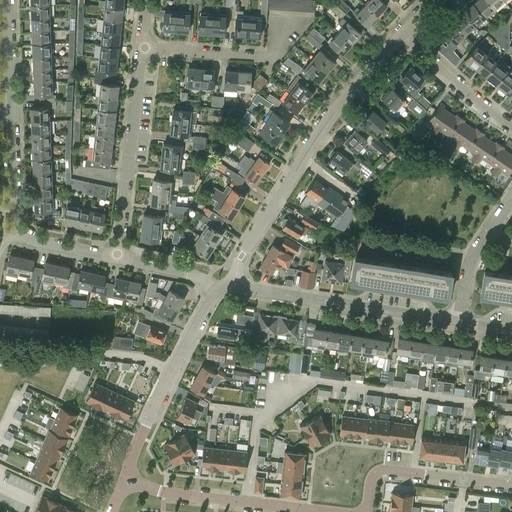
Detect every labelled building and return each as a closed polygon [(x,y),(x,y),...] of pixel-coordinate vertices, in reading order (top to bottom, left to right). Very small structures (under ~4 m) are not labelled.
[(104,0),(103,7),(122,9),(123,0),(104,0)] [(338,0),(335,4),(345,13),(350,8),(341,0),(338,0)] [(369,0),(365,5),(376,16),(386,6),(379,0),(369,0)] [(486,0),(476,0),(472,3),(485,17),(494,9),(486,0)] [(503,0),(486,0),(494,9),(504,1),(503,0)] [(485,17),(472,3),(462,12),(475,26),(485,17)] [(342,17),(345,13),(335,4),(330,9),(341,18),(337,22),(342,27),(337,32),(347,41),(351,44),(360,34),(342,17)] [(48,18),(48,5),(30,6),(30,18),(48,18)] [(367,26),(376,16),(365,5),(359,10),(356,8),(352,12),(367,26)] [(122,9),(103,7),(102,19),(121,21),(122,9)] [(162,30),(175,31),(176,13),(170,13),(170,11),(163,10),(162,30)] [(242,11),(236,11),(234,35),(247,36),(248,18),(248,16),(242,16),(242,11)] [(176,13),(175,31),(188,32),(189,12),(183,12),(183,14),(176,13)] [(462,12),(453,20),(465,34),(475,26),(462,12)] [(198,33),(211,34),(212,16),(206,15),(206,13),(199,13),(198,33)] [(212,16),(211,34),(224,34),(225,15),(219,14),(218,16),(212,16)] [(248,18),(247,36),(260,37),(261,17),(255,17),(248,16),(248,18)] [(49,31),(48,18),(30,18),(31,31),(47,31),(49,31)] [(495,28),(498,32),(509,32),(510,22),(506,18),(495,28)] [(102,19),(101,32),(120,34),(121,21),(102,19)] [(455,43),(465,34),(453,20),(443,29),(447,33),(442,37),(453,50),(457,45),(455,43)] [(309,33),(320,43),(325,37),(313,28),(309,33)] [(487,36),(493,40),(497,34),(498,32),(495,28),(487,36)] [(47,31),(31,31),(31,44),(49,43),(49,31),(47,31)] [(120,34),(101,32),(99,45),(118,47),(120,34)] [(347,41),(337,32),(332,38),(330,37),(326,41),(341,54),(351,44),(347,41)] [(493,40),(495,42),(497,39),(509,39),(509,32),(498,32),(497,34),(493,40)] [(324,45),(320,43),(309,33),(305,38),(320,50),(324,45)] [(509,45),(509,39),(497,39),(495,42),(505,50),(509,45)] [(50,56),(49,43),(31,44),(31,57),(50,56)] [(99,45),(98,58),(117,60),(118,47),(99,45)] [(475,68),(486,54),(476,45),(464,60),(475,68)] [(320,67),(327,72),(334,62),(319,50),(311,60),(320,67)] [(456,54),(448,60),(455,66),(461,59),(456,54)] [(496,62),(486,54),(475,68),(485,76),(496,62)] [(50,56),(31,57),(32,70),(50,69),(50,56)] [(302,68),(287,57),(282,63),(288,67),(284,73),(295,81),(299,76),(297,75),(302,68)] [(117,60),(98,58),(96,71),(94,70),(93,76),(109,78),(110,72),(115,73),(117,60)] [(320,67),(311,60),(300,74),(310,81),(313,77),(319,82),(327,72),(320,67)] [(485,76),(495,84),(506,70),(496,62),(485,76)] [(401,87),(415,100),(415,99),(420,94),(417,92),(426,82),(410,67),(400,78),(405,82),(401,87)] [(200,86),(201,69),(188,68),(187,88),(193,88),(194,86),(200,86)] [(51,82),(50,69),(32,70),(32,82),(51,82)] [(213,70),(201,69),(200,86),(199,94),(212,91),(213,70)] [(511,82),(511,74),(506,70),(495,84),(505,92),(511,82)] [(237,89),(238,71),(225,71),(223,90),(230,91),(230,89),(237,89)] [(250,72),(238,71),(237,89),(243,89),(242,91),(249,92),(250,72)] [(253,87),(258,91),(267,80),(259,74),(254,80),(253,87)] [(99,83),(98,96),(116,98),(118,85),(108,84),(109,78),(93,76),(93,83),(99,83)] [(290,92),(304,102),(311,91),(298,81),(290,92)] [(51,82),(32,82),(33,96),(38,96),(38,102),(54,101),(54,95),(51,95),(51,82)] [(382,99),(393,108),(389,113),(396,119),(405,109),(401,106),(405,101),(401,97),(405,92),(400,87),(395,92),(391,88),(382,99)] [(187,92),(180,92),(179,104),(187,105),(187,92)] [(304,102),(290,92),(282,103),(296,113),(304,102)] [(268,109),(271,103),(265,99),(256,93),(251,102),(256,105),(258,102),(268,109)] [(265,99),(271,103),(276,107),(280,101),(269,93),(265,99)] [(116,98),(98,96),(96,109),(115,111),(116,98)] [(415,100),(410,105),(421,115),(426,110),(415,99),(415,100)] [(55,107),(54,101),(38,102),(39,108),(30,108),(30,121),(49,121),(48,107),(55,107)] [(431,132),(434,134),(449,112),(443,108),(444,106),(440,104),(428,122),(435,127),(431,132)] [(171,121),(189,123),(191,123),(194,124),(195,108),(176,106),(176,109),(172,109),(171,121)] [(96,109),(95,122),(114,124),(115,111),(96,109)] [(255,129),(249,124),(254,116),(246,110),(238,124),(252,134),(255,129)] [(269,116),(266,122),(283,132),(289,122),(270,110),(267,115),(269,116)] [(387,130),(382,126),(386,122),(372,110),(363,121),(381,137),(384,137),(388,132),(387,130)] [(441,131),(447,136),(460,117),(456,114),(455,116),(449,112),(434,134),(437,136),(441,131)] [(232,120),(226,117),(222,124),(228,127),(232,120)] [(451,146),(453,148),(469,126),(463,121),(464,120),(460,117),(447,136),(454,141),(451,146)] [(49,121),(30,121),(30,134),(49,134),(49,121)] [(191,123),(189,123),(171,121),(170,134),(189,136),(191,123)] [(404,129),(395,121),(392,125),(401,133),(403,130),(404,129)] [(114,124),(95,122),(93,135),(112,137),(114,124)] [(283,132),(266,122),(259,132),(276,143),(283,132)] [(460,145),(467,149),(480,131),(476,128),(475,129),(469,126),(453,148),(457,150),(460,145)] [(254,142),(237,130),(231,138),(248,150),(254,142)] [(356,152),(366,140),(354,130),(344,142),(341,146),(353,155),(356,152)] [(470,159),(473,161),(488,139),(482,135),(484,133),(480,131),(467,149),(474,154),(470,159)] [(49,146),(49,134),(30,134),(31,147),(49,146)] [(93,135),(92,147),(111,149),(112,137),(93,135)] [(377,138),(371,144),(384,156),(390,149),(377,138)] [(487,163),(499,144),(495,141),(494,143),(488,139),(473,161),(476,163),(480,158),(487,163)] [(162,144),(161,155),(181,157),(182,146),(162,144)] [(493,175),(508,153),(502,149),(503,147),(499,144),(487,163),(494,168),(490,173),(493,175)] [(49,146),(31,147),(31,160),(50,159),(49,146)] [(109,163),(111,149),(92,147),(91,160),(84,159),(83,166),(107,169),(108,163),(109,163)] [(332,170),(341,177),(352,162),(336,150),(335,151),(333,150),(329,155),(331,157),(328,161),(332,165),(332,166),(334,167),(332,170)] [(511,155),(508,153),(493,175),(496,177),(500,172),(506,176),(511,168),(511,155)] [(181,157),(161,155),(160,168),(180,170),(181,157)] [(249,156),(248,158),(243,155),(241,158),(246,162),(262,173),(269,163),(258,156),(255,161),(249,156)] [(254,183),(255,182),(258,183),(260,180),(259,177),(262,173),(246,162),(241,158),(237,164),(241,168),(239,172),(254,183)] [(32,172),(50,172),(50,159),(31,160),(32,172)] [(372,171),(358,159),(354,164),(363,171),(361,174),(365,178),(372,171)] [(222,173),(233,179),(241,184),(244,178),(226,167),(219,162),(215,168),(222,173)] [(50,172),(32,172),(32,185),(51,185),(50,172)] [(66,190),(72,191),(74,185),(80,187),(81,181),(70,178),(69,176),(69,179),(68,178),(67,184),(66,190)] [(199,179),(199,178),(183,176),(182,183),(196,185),(197,179),(199,179)] [(153,178),(152,191),(169,193),(170,187),(172,187),(173,180),(153,178)] [(241,184),(233,179),(229,185),(240,192),(243,186),(241,185),(241,184)] [(327,189),(314,180),(305,193),(318,203),(327,189)] [(72,191),(85,194),(87,182),(81,181),(80,187),(74,185),(72,191)] [(100,185),(87,182),(85,194),(91,195),(93,189),(99,191),(100,185)] [(51,185),(32,185),(33,198),(51,197),(51,185)] [(107,186),(100,185),(99,191),(93,189),(91,195),(104,198),(107,186)] [(221,197),(237,207),(244,196),(231,188),(231,190),(229,189),(226,194),(224,193),(221,197)] [(328,188),(327,189),(318,203),(317,204),(343,222),(354,206),(328,188)] [(169,199),(169,193),(152,191),(150,204),(170,206),(171,199),(169,199)] [(216,199),(218,195),(211,191),(209,195),(216,199)] [(51,197),(33,198),(33,211),(42,211),(43,217),(59,216),(58,210),(52,211),(51,197)] [(231,218),(237,207),(221,197),(218,203),(221,205),(218,211),(231,218)] [(74,226),(78,207),(65,205),(61,223),(74,226)] [(91,210),(87,228),(100,231),(105,208),(92,206),(91,210)] [(87,228),(91,210),(78,207),(74,226),(87,228)] [(203,214),(221,226),(225,219),(207,208),(203,214)] [(141,227),(159,229),(160,222),(162,222),(163,216),(143,214),(141,227)] [(221,226),(203,214),(199,220),(204,223),(201,227),(203,229),(199,235),(197,233),(196,234),(214,245),(221,233),(217,231),(221,226)] [(318,223),(305,214),(301,221),(314,229),(315,228),(318,230),(321,224),(318,223)] [(303,227),(288,218),(287,219),(283,218),(280,224),(282,227),(281,228),(297,238),(300,233),(304,235),(309,228),(304,225),(303,227)] [(159,229),(141,227),(140,239),(160,242),(161,235),(158,235),(159,229)] [(173,230),(171,242),(178,244),(179,235),(180,232),(173,230)] [(214,245),(196,234),(193,238),(196,240),(192,247),(206,256),(214,245)] [(179,235),(178,244),(176,250),(182,251),(185,236),(179,235)] [(278,262),(287,267),(293,257),(286,253),(288,249),(295,253),(299,246),(284,237),(280,245),(283,247),(282,250),(272,244),(266,255),(278,262)] [(17,277),(18,274),(17,273),(21,257),(9,255),(5,271),(6,271),(5,275),(17,277)] [(278,262),(266,255),(259,266),(261,267),(260,270),(264,273),(266,270),(271,273),(275,267),(279,269),(279,268),(285,271),(287,267),(278,262)] [(34,281),(37,269),(31,268),(32,260),(21,257),(17,273),(18,274),(27,275),(26,280),(31,281),(34,281)] [(347,283),(348,275),(351,258),(345,257),(343,264),(324,261),(321,281),(341,284),(341,282),(347,283)] [(375,285),(383,287),(386,263),(354,258),(350,282),(370,285),(369,287),(374,288),(375,285)] [(43,271),(37,269),(34,281),(35,281),(52,285),(53,281),(56,265),(44,262),(43,271)] [(418,268),(386,263),(383,287),(391,288),(391,290),(396,291),(397,289),(415,292),(418,268)] [(70,289),(72,277),(66,276),(68,267),(56,265),(53,281),(63,283),(62,287),(70,289)] [(418,268),(415,292),(423,293),(423,295),(428,296),(429,294),(447,296),(451,273),(418,268)] [(79,287),(89,289),(92,273),(80,270),(78,278),(72,277),(70,289),(78,291),(79,287)] [(97,295),(106,297),(108,285),(102,283),(104,275),(98,274),(99,272),(94,270),(93,273),(92,273),(89,289),(98,291),(97,295)] [(311,288),(314,272),(302,270),(299,286),(311,288)] [(511,300),(511,276),(484,272),(480,296),(499,299),(499,301),(504,302),(504,299),(511,300)] [(114,286),(108,285),(106,297),(124,300),(124,296),(128,280),(116,278),(114,286)] [(128,280),(124,296),(134,298),(133,302),(141,304),(145,288),(138,287),(139,283),(128,280)] [(149,284),(146,296),(153,298),(161,299),(158,298),(160,293),(160,292),(155,291),(157,283),(149,281),(149,284)] [(163,301),(177,309),(183,298),(169,290),(165,296),(160,293),(158,298),(161,299),(163,301)] [(152,312),(144,308),(143,314),(151,317),(152,315),(169,324),(177,309),(163,301),(158,309),(155,307),(152,312)] [(144,306),(141,306),(141,308),(135,307),(134,313),(143,314),(144,308),(144,306)] [(265,332),(277,334),(279,315),(273,314),(271,317),(259,315),(258,325),(252,324),(249,341),(259,343),(259,337),(264,338),(265,332)] [(288,342),(303,344),(304,337),(304,332),(297,331),(298,321),(286,319),(285,316),(279,315),(277,334),(288,336),(287,339),(288,342)] [(151,326),(146,324),(141,336),(146,338),(161,344),(165,331),(151,326)] [(242,330),(217,326),(216,337),(234,339),(235,335),(241,336),(242,330)] [(324,349),(325,345),(327,332),(314,329),(312,338),(307,337),(305,346),(324,349)] [(339,334),(327,332),(325,345),(330,346),(330,350),(336,351),(337,347),(339,334)] [(348,353),(349,349),(351,336),(339,334),(337,347),(336,351),(348,353)] [(132,338),(113,336),(112,348),(131,350),(132,338)] [(363,338),(351,336),(349,349),(354,350),(354,354),(360,355),(361,351),(363,338)] [(373,357),(373,353),(375,340),(363,338),(361,351),(360,355),(359,360),(366,361),(367,356),(373,357)] [(408,358),(409,355),(411,341),(398,339),(396,353),(401,354),(401,357),(408,358)] [(373,353),(373,357),(372,363),(373,363),(376,361),(376,359),(379,358),(379,356),(385,357),(388,342),(375,340),(373,353)] [(423,343),(411,341),(409,355),(414,356),(413,359),(420,360),(421,357),(423,343)] [(432,362),(433,359),(435,345),(423,343),(421,357),(426,357),(425,361),(432,362)] [(225,345),(224,347),(217,345),(216,346),(208,345),(207,357),(215,358),(215,359),(223,360),(222,363),(234,365),(237,347),(225,345)] [(445,364),(447,346),(435,345),(433,359),(432,362),(444,364),(445,364)] [(457,366),(460,348),(447,346),(445,364),(450,365),(457,366)] [(460,348),(457,366),(462,367),(462,366),(469,367),(472,350),(460,348)] [(299,373),(302,353),(291,351),(288,372),(299,373)] [(243,353),(241,366),(264,369),(266,356),(243,353)] [(491,372),(493,359),(480,357),(478,370),(474,369),(473,374),(473,377),(483,378),(484,375),(490,376),(491,372)] [(308,360),(302,359),(300,372),(307,373),(308,360)] [(491,372),(497,373),(496,376),(503,377),(503,374),(505,360),(493,359),(491,372)] [(511,361),(505,360),(503,374),(509,375),(508,378),(511,378),(511,361)] [(196,377),(208,384),(214,374),(201,367),(196,377)] [(326,375),(332,376),(333,371),(327,370),(327,369),(321,368),(319,376),(326,377),(326,375)] [(222,378),(224,374),(225,373),(219,370),(216,375),(222,378)] [(379,385),(385,385),(388,371),(381,370),(379,385)] [(250,374),(233,371),(232,379),(249,382),(250,374)] [(345,373),(333,371),(332,376),(338,377),(338,379),(344,380),(345,373)] [(385,385),(392,386),(392,384),(393,379),(394,372),(388,371),(385,385)] [(464,396),(470,397),(472,383),(473,377),(473,374),(467,373),(464,396)] [(424,375),(424,376),(422,389),(422,390),(429,391),(430,378),(431,376),(424,375)] [(202,395),(208,384),(196,377),(190,388),(202,395)] [(430,378),(429,391),(435,392),(435,390),(440,391),(442,378),(436,378),(436,379),(430,378)] [(453,392),(453,391),(455,380),(442,378),(440,391),(447,392),(447,394),(453,395),(453,393),(453,392)] [(404,381),(393,379),(392,384),(392,386),(404,388),(404,381)] [(85,401),(96,406),(105,387),(94,382),(85,401)] [(472,383),(470,397),(475,398),(475,396),(477,396),(479,384),(472,383)] [(114,392),(105,387),(96,406),(106,411),(114,392)] [(499,401),(500,394),(494,393),(494,391),(488,390),(487,400),(499,401)] [(114,392),(106,411),(116,415),(125,397),(114,392)] [(212,398),(205,394),(203,399),(209,403),(212,398)] [(125,397),(116,415),(126,420),(135,401),(125,397)] [(186,397),(176,418),(188,424),(198,402),(186,397)] [(72,427),(78,415),(60,407),(55,419),(72,427)] [(309,420),(321,440),(331,435),(319,415),(309,420)] [(352,436),(355,417),(342,416),(339,435),(352,436)] [(355,417),(352,436),(365,438),(367,419),(355,417)] [(367,419),(365,438),(365,439),(376,440),(378,419),(367,417),(367,419)] [(68,439),(68,438),(67,438),(72,427),(55,419),(50,430),(49,430),(68,439)] [(387,441),(389,421),(389,420),(378,419),(376,440),(387,441)] [(321,440),(309,420),(299,426),(311,446),(321,440)] [(401,423),(389,421),(387,441),(399,442),(401,423)] [(401,423),(399,442),(412,444),(414,424),(401,423)] [(480,427),(471,426),(469,447),(475,448),(476,437),(479,438),(480,427)] [(63,449),(68,439),(49,430),(45,440),(63,449)] [(164,444),(169,454),(189,443),(184,433),(164,444)] [(419,458),(430,459),(433,437),(421,436),(419,458)] [(433,437),(430,459),(441,460),(443,439),(433,437)] [(451,462),(454,440),(443,439),(441,460),(451,462)] [(63,449),(45,440),(40,450),(59,458),(63,449)] [(454,440),(451,462),(463,463),(465,441),(454,440)] [(489,442),(477,440),(474,461),(485,463),(488,448),(489,448),(489,443),(490,442),(489,442)] [(189,443),(169,454),(175,464),(195,453),(189,443)] [(500,450),(497,464),(509,466),(511,451),(505,450),(506,444),(501,443),(500,450)] [(212,469),(214,447),(203,446),(201,468),(212,469)] [(214,447),(212,469),(223,470),(225,449),(214,447)] [(488,448),(485,463),(497,465),(497,464),(500,450),(489,448),(488,448)] [(233,471),(236,450),(225,449),(223,470),(233,471)] [(285,449),(284,461),(304,463),(305,451),(285,449)] [(35,461),(53,469),(58,458),(59,459),(59,458),(40,450),(35,461)] [(236,450),(233,471),(245,472),(247,451),(236,450)] [(35,461),(30,473),(47,481),(53,469),(35,461)] [(303,474),(304,463),(284,461),(283,472),(303,474)] [(282,483),(302,485),(303,474),(283,472),(282,483)] [(253,492),(262,493),(263,481),(254,480),(253,492)] [(302,485),(282,483),(281,495),(301,497),(302,485)] [(390,503),(411,506),(413,494),(392,492),(390,503)] [(47,511),(53,501),(42,495),(34,511),(47,511)] [(53,501),(47,511),(58,511),(62,505),(53,501)] [(477,502),(476,511),(488,511),(490,503),(477,502)] [(411,506),(390,503),(389,511),(418,511),(419,507),(411,506)] [(445,503),(444,511),(446,511),(452,511),(453,504),(445,503)]
